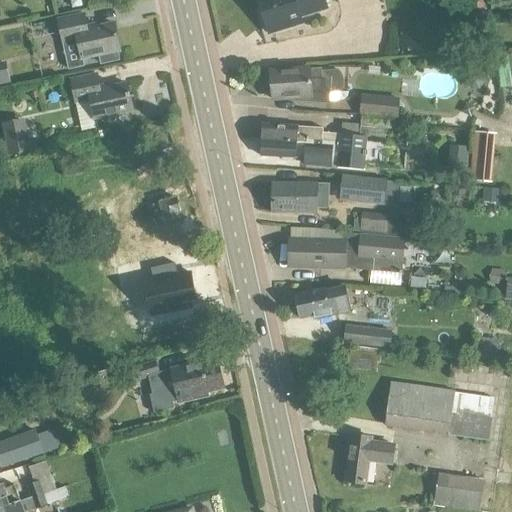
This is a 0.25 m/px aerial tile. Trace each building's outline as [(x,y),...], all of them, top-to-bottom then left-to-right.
[(257,0),(269,35),(292,27),(290,21),(318,12),(314,0),(257,0)] [(84,16),(58,22),(63,44),(64,44),(77,41),(81,60),(84,59),(100,56),(102,65),(121,61),(119,52),(120,52),(115,26),(88,32),(84,16)] [(0,88),(10,86),(5,65),(0,66),(0,88)] [(309,69),(271,72),(272,101),(296,100),(308,99),(308,104),(329,105),(329,103),(338,102),(343,101),(347,98),(348,92),(339,93),(342,85),(341,77),(337,71),(322,71),(321,69),(309,69)] [(94,120),(133,112),(128,86),(101,92),(97,76),(71,82),(76,105),(90,102),(94,120)] [(0,93),(0,101),(8,100),(7,92),(0,93)] [(361,115),(398,119),(400,99),(363,95),(361,115)] [(343,124),(342,137),(369,139),(385,141),(388,119),(362,117),(361,125),(343,124)] [(25,118),(5,123),(12,159),(32,154),(25,118)] [(340,144),(340,137),(322,135),(323,130),(297,128),(297,127),(263,126),(263,139),(282,140),(282,144),(288,144),(287,143),(307,145),(307,142),(316,142),(315,147),(322,148),(322,143),(340,144)] [(263,139),(262,158),(295,160),(296,159),(306,159),(305,166),(333,168),(333,166),(340,167),(339,169),(363,171),(366,171),(369,139),(342,137),(340,137),(340,144),(322,143),(322,148),(315,147),(316,142),(307,142),(307,145),(287,143),(288,144),(282,144),(282,140),(263,139)] [(103,161),(116,222),(139,216),(142,228),(160,224),(157,213),(162,211),(156,186),(141,189),(134,155),(103,161)] [(385,184),(345,180),(343,201),(382,205),(385,184)] [(318,186),(312,186),(273,185),(273,213),(317,214),(318,186)] [(501,189),(484,188),(483,202),(500,203),(501,189)] [(291,241),(290,269),(345,270),(373,272),(373,263),(359,261),(361,236),(344,234),(344,242),(291,241)] [(373,263),(404,266),(406,240),(361,236),(359,261),(373,263)] [(152,317),(184,310),(182,303),(192,301),(197,300),(192,274),(179,277),(176,265),(152,270),(154,283),(145,285),(152,317)] [(345,286),(326,290),(296,297),(302,320),(315,317),(316,321),(332,317),(332,314),(350,310),(345,286)] [(344,345),(391,350),(393,332),(346,326),(344,345)] [(348,369),(377,373),(380,352),(350,349),(348,369)] [(217,361),(171,371),(159,374),(155,362),(121,374),(125,387),(149,379),(153,395),(150,396),(154,414),(175,410),(173,403),(178,402),(178,405),(196,401),(195,397),(223,390),(217,361)] [(495,399),(455,394),(392,384),(387,427),(489,442),(495,399)] [(36,431),(0,444),(0,466),(2,471),(24,463),(45,456),(55,452),(61,450),(54,431),(38,437),(36,431)] [(393,468),(396,447),(390,446),(390,444),(371,441),(371,440),(353,437),(351,451),(348,453),(347,460),(350,462),(347,482),(365,484),(366,480),(368,464),(393,468)] [(34,485),(28,487),(32,498),(32,499),(56,490),(46,462),(29,469),(34,485)] [(476,511),(480,481),(438,475),(434,507),(470,511),(476,511)] [(0,488),(0,509),(21,502),(15,486),(4,490),(3,487),(0,488)] [(56,490),(32,499),(36,510),(47,506),(60,501),(56,490)] [(21,502),(0,509),(0,511),(29,511),(36,510),(32,499),(32,498),(21,502)]
